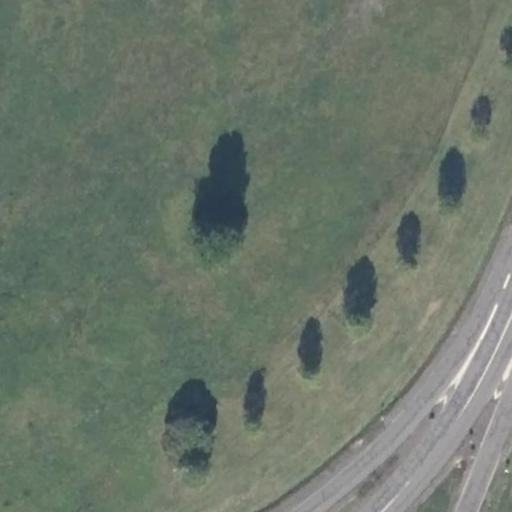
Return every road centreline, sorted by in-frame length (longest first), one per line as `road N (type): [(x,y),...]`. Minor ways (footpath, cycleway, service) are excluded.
road 1 (primary): [(511,265),(441,381),(390,442),(313,511)]
road 2 (primary): [(511,312),(459,414),(382,511)]
road 3 (primary): [(464,511),(511,394)]
